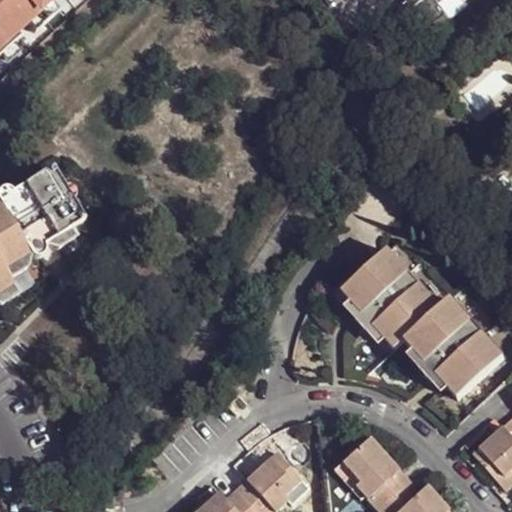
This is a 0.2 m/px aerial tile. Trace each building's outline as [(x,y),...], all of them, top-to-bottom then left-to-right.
[(0,0),(0,52),(19,36),(15,32),(25,23),(36,12),(24,0),(0,0)] [(24,0),(36,12),(48,1),(49,0),(24,0)] [(463,3),(460,0),(418,0),(415,3),(413,0),(409,0),(402,6),(423,33),(463,3)] [(56,10),(48,1),(36,12),(44,21),(56,10)] [(402,6),(345,50),(356,64),(402,50),(423,33),(402,6)] [(44,21),(36,12),(25,23),(33,32),(44,21)] [(363,98),(377,87),(368,75),(353,86),(349,89),(349,90),(357,99),(358,101),(363,98)] [(45,175),(77,228),(89,221),(57,168),(45,175)] [(65,235),(77,228),(45,175),(0,202),(0,253),(10,269),(23,262),(24,252),(32,247),(36,253),(38,255),(44,257),(49,255),(52,250),(51,245),(47,238),(55,233),(65,235)] [(47,238),(51,245),(64,248),(82,236),(77,228),(65,235),(55,233),(47,238)] [(23,262),(10,269),(15,278),(34,266),(36,253),(32,247),(24,252),(23,262)] [(443,311),(397,252),(349,291),(361,307),(375,296),(387,313),(380,318),(373,316),(367,320),(376,331),(389,326),(391,337),(392,342),(398,349),(409,341),(418,352),(429,353),(429,360),(431,366),(424,371),(431,379),(437,372),(441,363),(446,361),(457,374),(452,379),(454,381),(450,382),(449,391),(454,397),(499,360),(455,303),(443,311)] [(0,289),(6,291),(18,284),(15,278),(10,269),(0,253),(0,289)] [(0,302),(4,304),(24,292),(18,284),(6,291),(0,289),(0,302)] [(387,313),(375,296),(361,307),(359,311),(367,320),(373,316),(380,318),(387,313)] [(389,326),(376,331),(385,342),(392,342),(391,337),(389,326)] [(429,353),(418,352),(417,357),(416,363),(424,371),(431,366),(429,360),(429,353)] [(437,372),(431,379),(444,393),(449,391),(450,382),(454,381),(452,379),(457,374),(446,361),(441,363),(437,372)] [(509,469),(511,472),(511,427),(509,424),(470,461),(492,485),(509,469)] [(405,481),(369,443),(346,466),(361,483),(356,489),(364,497),(374,509),(405,481)] [(302,483),(280,459),(240,496),(253,511),(278,511),(291,501),(287,496),(302,483)] [(361,483),(346,466),(333,478),(356,504),(364,497),(356,489),(361,483)] [(511,472),(509,469),(492,485),(502,495),(511,486),(511,472)] [(445,511),(426,491),(420,496),(405,481),(374,509),(376,511),(445,511)] [(287,496),(291,501),(294,505),(309,491),(302,483),(287,496)] [(253,511),(240,496),(229,504),(223,498),(207,511),(253,511)]
